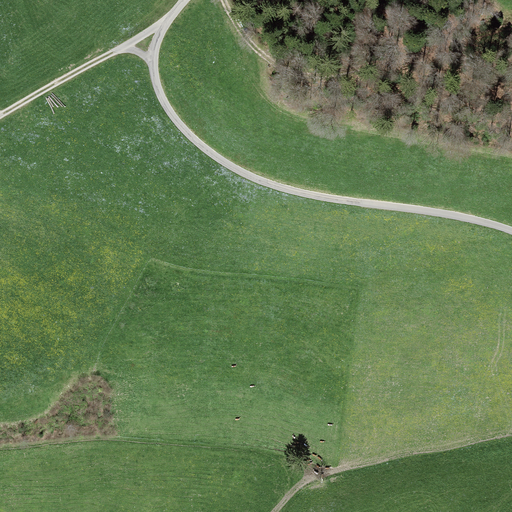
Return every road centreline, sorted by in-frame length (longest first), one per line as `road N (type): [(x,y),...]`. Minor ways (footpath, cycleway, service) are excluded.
road 1 (unclassified): [(511,230),(285,189),(212,154),(175,119),(153,71),(158,37),(184,0)]
road 2 (track): [(0,114),(165,22)]
